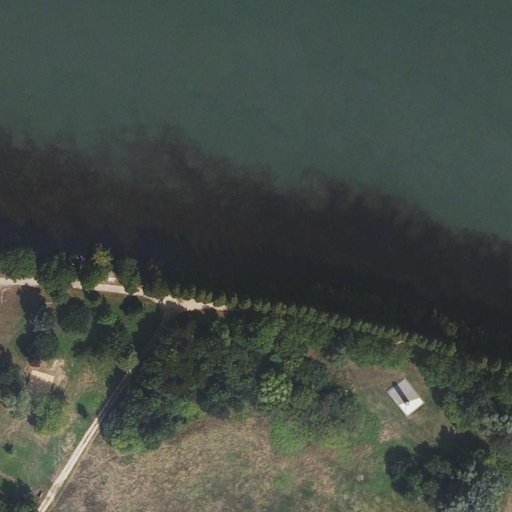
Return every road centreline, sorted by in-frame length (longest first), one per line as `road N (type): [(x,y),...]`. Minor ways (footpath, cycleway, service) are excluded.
road 1 (track): [(511,379),(400,343),(263,314),(0,276)]
road 2 (track): [(170,297),(32,511)]
